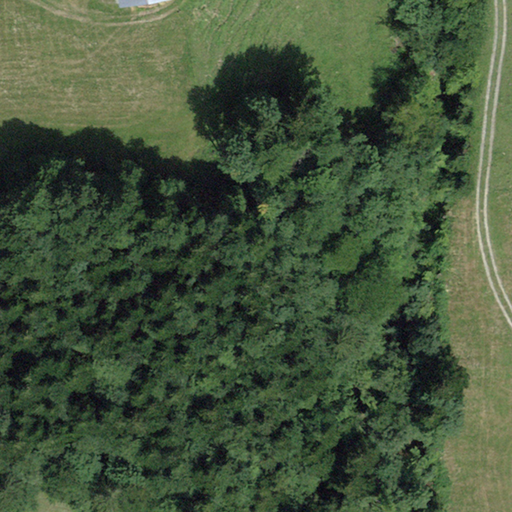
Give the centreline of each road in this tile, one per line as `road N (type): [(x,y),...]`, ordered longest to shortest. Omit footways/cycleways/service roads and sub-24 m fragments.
road 1 (track): [(499,0),(484,222),(489,266),(511,324)]
road 2 (track): [(188,0),(170,16),(60,16)]
